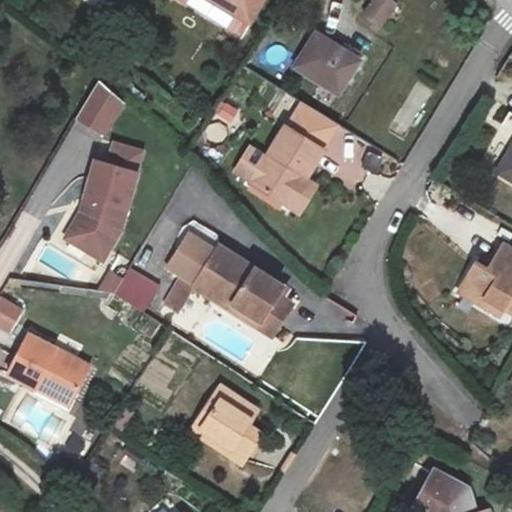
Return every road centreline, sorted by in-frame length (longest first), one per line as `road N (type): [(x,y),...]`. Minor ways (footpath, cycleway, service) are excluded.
road 1 (residential): [(511,15),(351,288),(384,323)]
road 2 (residential): [(384,323),(277,511)]
